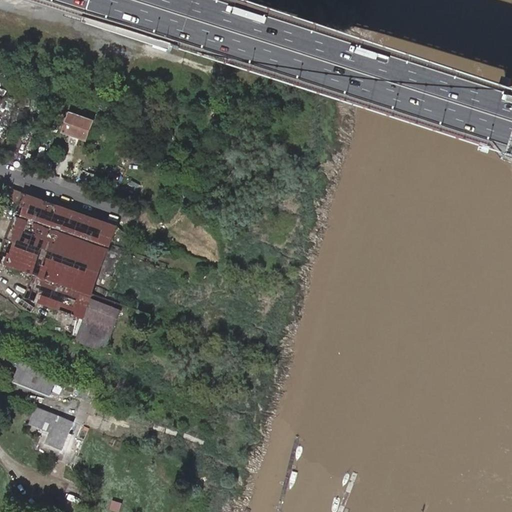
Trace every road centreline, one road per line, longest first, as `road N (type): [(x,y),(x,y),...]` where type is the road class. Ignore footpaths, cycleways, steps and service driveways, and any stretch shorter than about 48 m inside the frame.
road 1 (motorway): [(107,0),(511,128)]
road 2 (motorway): [(511,104),(184,0)]
road 3 (residential): [(124,213),(0,169)]
